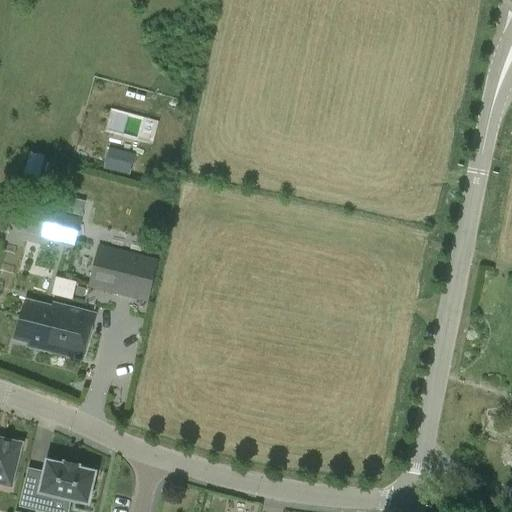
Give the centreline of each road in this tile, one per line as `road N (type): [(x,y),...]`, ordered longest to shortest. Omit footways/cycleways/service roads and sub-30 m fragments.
road 1 (unclassified): [(411,499),(500,83)]
road 2 (residential): [(411,499),(283,492),(154,459)]
road 3 (residential): [(154,459),(0,394)]
